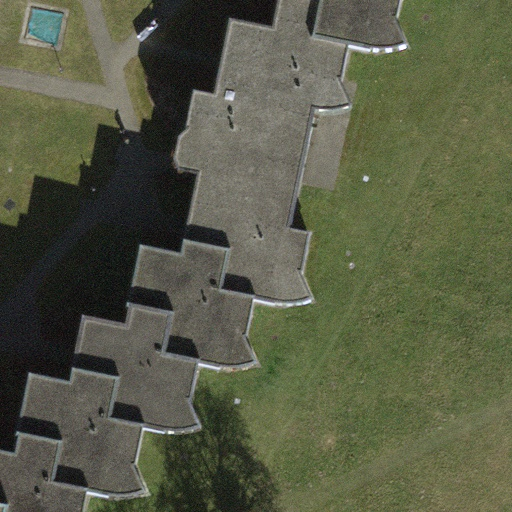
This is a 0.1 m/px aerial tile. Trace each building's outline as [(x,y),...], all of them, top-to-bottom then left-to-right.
[(197,175),(194,191),(294,211),(314,116),(352,123),(353,111),(344,88),(352,53),(314,47),(320,4),(300,0),(279,0),(275,37),(231,29),(218,105),(196,100),(188,143),(174,140),(168,169),(197,175)] [(300,0),(320,4),(314,47),(352,53),(400,65),(411,50),(400,25),(404,0),(441,0),(461,4),(462,0),(300,0)] [(146,249),(134,307),(181,316),(174,357),(204,362),(203,370),(229,374),(259,368),(249,341),(258,313),(283,319),(312,307),(303,281),(311,243),(288,236),(294,211),(194,191),(186,256),(146,249)] [(37,375),(27,427),(71,436),(62,476),(95,484),(94,492),(120,500),(154,495),(144,476),(152,434),(171,440),(211,433),(199,407),(203,370),(204,362),(174,357),(181,316),(134,307),(135,328),(89,321),(79,386),(37,375)] [(0,511),(90,511),(94,492),(95,484),(62,476),(71,436),(27,427),(24,449),(0,444),(0,511)]
